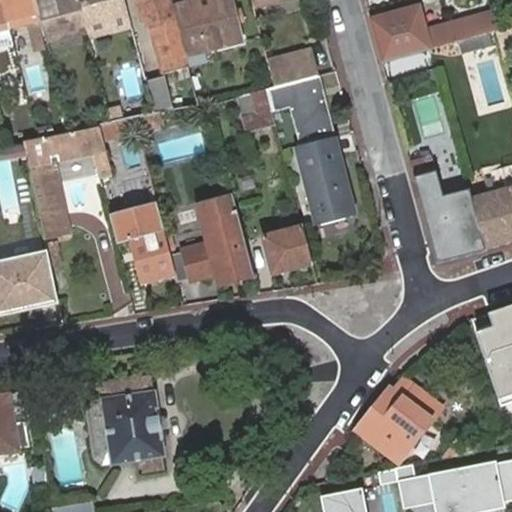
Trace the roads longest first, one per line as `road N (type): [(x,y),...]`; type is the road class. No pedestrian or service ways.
road 1 (residential): [(0,353),(270,311),(308,313),(373,348)]
road 2 (residential): [(348,0),(429,298)]
road 3 (residential): [(373,348),(257,511)]
